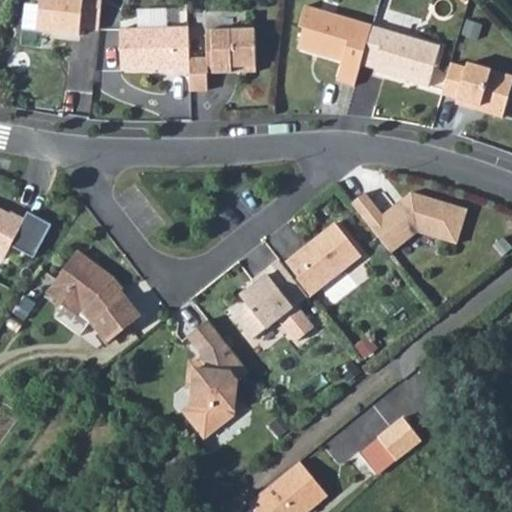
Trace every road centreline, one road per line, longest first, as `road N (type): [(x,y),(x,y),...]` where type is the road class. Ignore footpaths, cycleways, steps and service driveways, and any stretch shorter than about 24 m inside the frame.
road 1 (residential): [(97,152),(94,194),(155,270),(185,278),(284,212),(325,176),(333,149)]
road 2 (residential): [(97,152),(333,149)]
road 3 (residential): [(333,149),(449,168),(511,190)]
